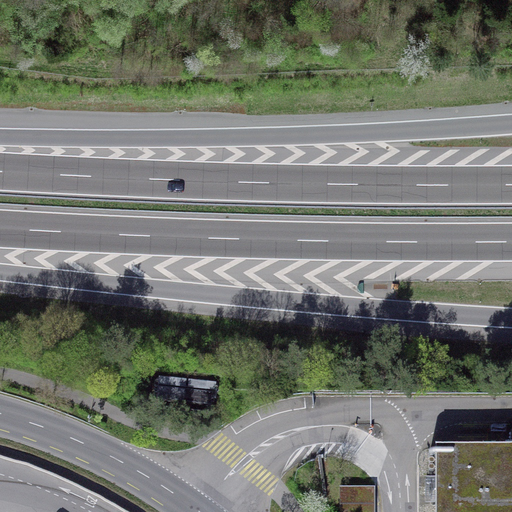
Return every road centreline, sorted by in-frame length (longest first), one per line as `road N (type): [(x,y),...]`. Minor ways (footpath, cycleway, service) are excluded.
road 1 (motorway): [(0,271),(511,317)]
road 2 (motorway): [(511,123),(0,137)]
road 3 (motorway): [(511,184),(0,171)]
road 4 (motorway): [(0,228),(511,241)]
road 5 (tertiary): [(199,511),(122,463),(0,414)]
road 6 (track): [(0,53),(152,67)]
